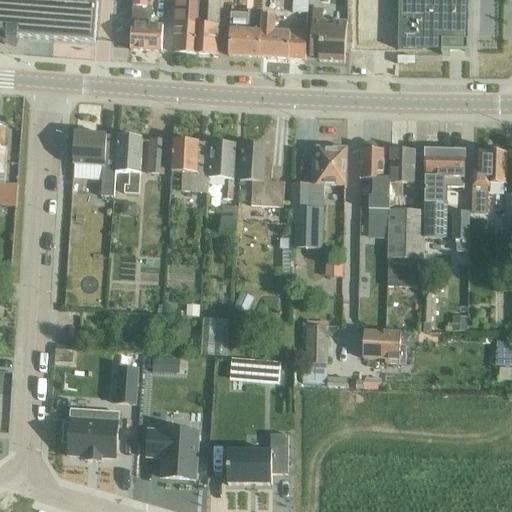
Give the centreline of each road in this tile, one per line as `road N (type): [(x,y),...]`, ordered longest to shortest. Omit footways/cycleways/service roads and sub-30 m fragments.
road 1 (tertiary): [(51,85),(511,105)]
road 2 (residential): [(51,85),(26,487)]
